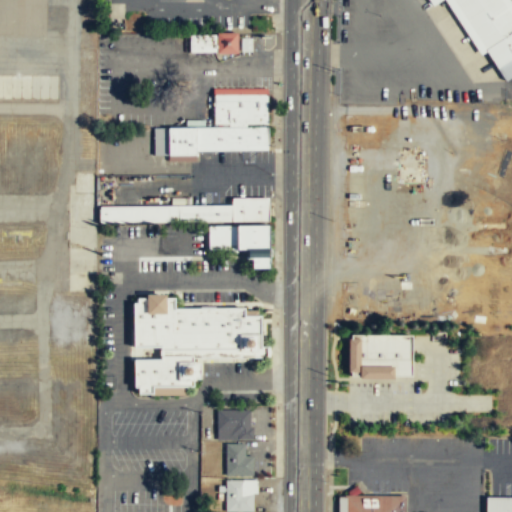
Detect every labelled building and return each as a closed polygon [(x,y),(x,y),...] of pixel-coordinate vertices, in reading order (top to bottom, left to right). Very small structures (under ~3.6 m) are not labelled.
[(511,32),(511,4),(509,0),(428,0),(432,5),(440,0),(445,0),(480,54),(511,32)] [(236,34),(187,34),(187,53),(236,53),(236,34)] [(250,38),(239,38),(240,52),(250,51),(250,38)] [(0,72),(57,73),(57,98),(0,97),(0,72)] [(266,123),(265,93),(212,93),(212,122),(266,123)] [(265,125),(266,149),(194,150),(194,154),(152,154),(152,127),(265,125)] [(267,196),(267,220),(98,221),(98,205),(230,204),(230,196),(267,196)] [(267,224),(206,224),(207,249),(245,248),(245,258),(250,258),(250,267),(268,267),(267,224)] [(259,314),(259,346),(267,346),(268,357),(190,357),(191,385),(150,385),(150,393),(136,393),(136,386),(132,386),(131,358),(158,358),(158,346),(132,346),(131,301),(135,301),(135,297),(173,296),(173,307),(243,306),(243,314),(259,314)] [(411,334),(350,334),(349,375),(411,375),(411,334)] [(248,409),(215,409),(215,439),(252,438),(252,426),(249,426),(248,409)] [(252,475),(252,455),(244,455),(244,443),(224,443),(225,475),(252,475)] [(224,479),(224,511),(252,511),(252,494),(240,494),(240,479),(224,479)] [(404,511),(404,494),(343,493),(343,511),(404,511)] [(511,511),(511,497),(485,497),(484,511),(511,511)]
